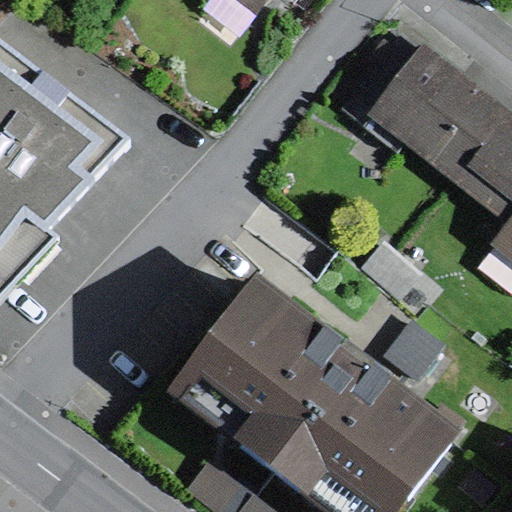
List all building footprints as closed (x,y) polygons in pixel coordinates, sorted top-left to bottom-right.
[(216,0),(219,2),(221,0),(233,0),(257,20),(272,0),(216,0)] [(0,29),(14,12),(0,1),(0,29)] [(511,116),(405,32),(349,107),(509,230),(493,248),(511,263),(511,116)] [(0,310),(61,245),(51,238),(133,147),(0,49),(0,310)] [(423,279),(384,245),(360,271),(398,306),(423,279)] [(258,284),(167,402),(311,511),(406,511),(462,439),(258,284)] [(448,349),(412,323),(383,360),(420,386),(448,349)] [(279,511),(211,462),(187,494),(211,511),(279,511)]
